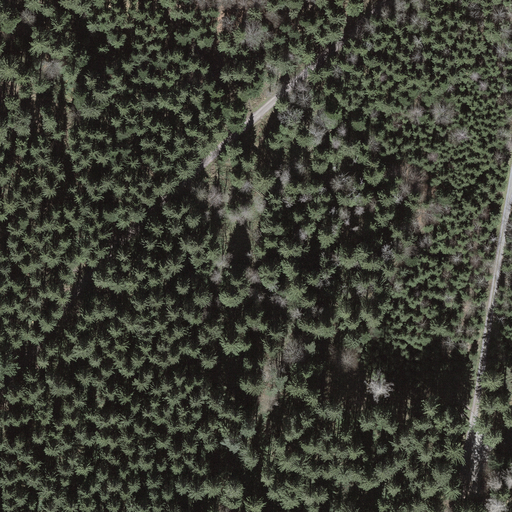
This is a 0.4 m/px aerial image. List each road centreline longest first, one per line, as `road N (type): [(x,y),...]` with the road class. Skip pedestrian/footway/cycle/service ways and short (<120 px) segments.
road 1 (track): [(394,0),(157,206),(0,390)]
road 2 (track): [(511,198),(453,511)]
